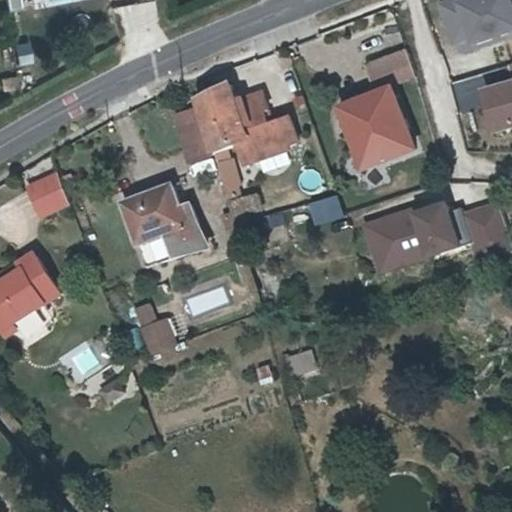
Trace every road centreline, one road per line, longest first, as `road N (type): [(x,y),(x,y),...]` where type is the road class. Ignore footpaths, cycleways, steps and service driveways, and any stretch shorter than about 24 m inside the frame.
road 1 (secondary): [(308,0),(73,104),(0,149)]
road 2 (track): [(0,406),(84,511)]
